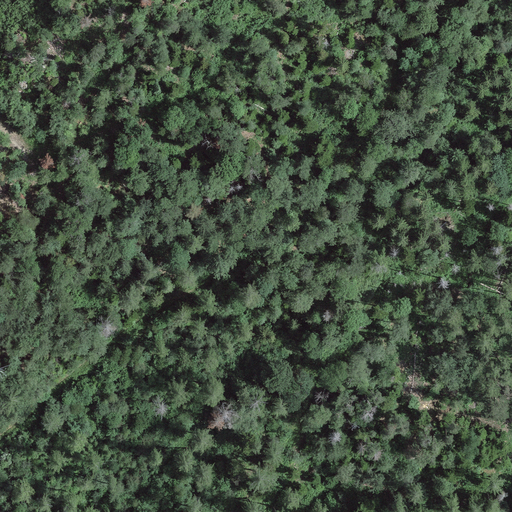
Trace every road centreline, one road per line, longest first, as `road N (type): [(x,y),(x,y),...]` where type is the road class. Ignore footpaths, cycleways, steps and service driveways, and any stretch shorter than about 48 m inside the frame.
road 1 (track): [(0,436),(110,341),(309,206),(366,145),(390,104),(405,0)]
road 2 (track): [(0,118),(45,150),(164,106),(211,83),(266,0)]
